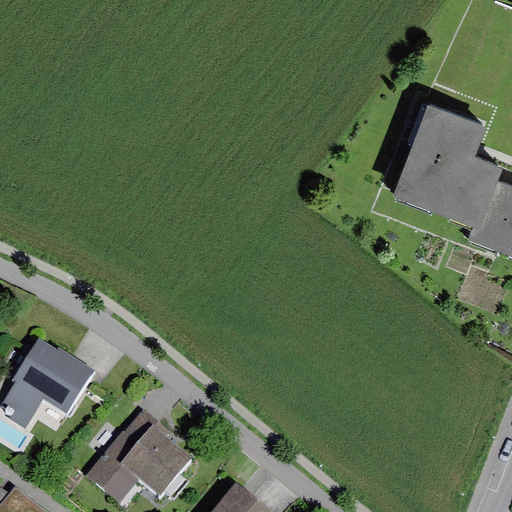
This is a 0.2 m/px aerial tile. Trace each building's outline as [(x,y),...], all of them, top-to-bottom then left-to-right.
[(452,104),(426,96),(391,190),(480,222),(498,173),(504,157),(474,146),(485,117),(452,104)] [(511,177),(498,173),(480,222),(475,238),(511,251),(511,177)] [(26,429),(44,401),(68,416),(96,373),(58,349),(57,351),(39,340),(14,380),(17,382),(3,404),(15,412),(11,419),(26,429)] [(161,498),(192,461),(170,443),(165,438),(170,431),(143,409),(87,476),(120,503),(139,480),(161,498)] [(270,511),(237,485),(214,511),(270,511)] [(0,511),(40,511),(16,494),(11,500),(0,492),(0,511)]
